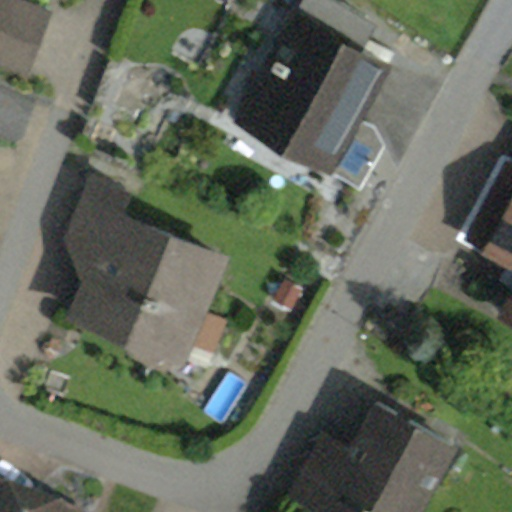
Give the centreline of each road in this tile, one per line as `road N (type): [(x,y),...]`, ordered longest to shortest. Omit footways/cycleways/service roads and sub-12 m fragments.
road 1 (residential): [(0,416),(232,499),(282,429),(511,8)]
road 2 (residential): [(67,106),(0,289)]
